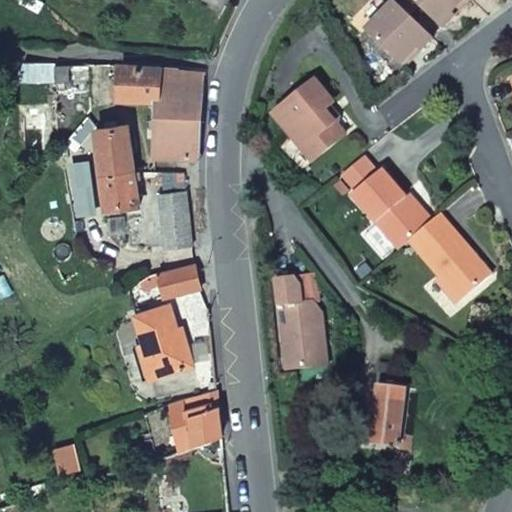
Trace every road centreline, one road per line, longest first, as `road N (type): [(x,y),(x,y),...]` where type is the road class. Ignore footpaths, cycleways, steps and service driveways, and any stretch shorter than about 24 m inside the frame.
road 1 (residential): [(238,71),(225,136),(249,511)]
road 2 (residential): [(0,52),(85,50),(238,71)]
road 3 (residential): [(511,35),(464,64),(511,206)]
